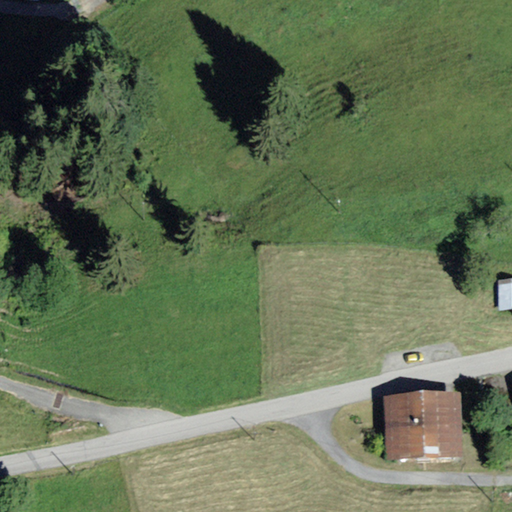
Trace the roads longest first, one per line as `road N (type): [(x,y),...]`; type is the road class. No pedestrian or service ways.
road 1 (unclassified): [(310,401),(325,438),(352,463),(386,473),(511,478)]
road 2 (unclassified): [(310,401),(511,349)]
road 3 (unclassified): [(147,434),(310,401)]
road 4 (unclassified): [(147,434),(126,415),(0,381)]
road 5 (unclassified): [(0,465),(147,434)]
